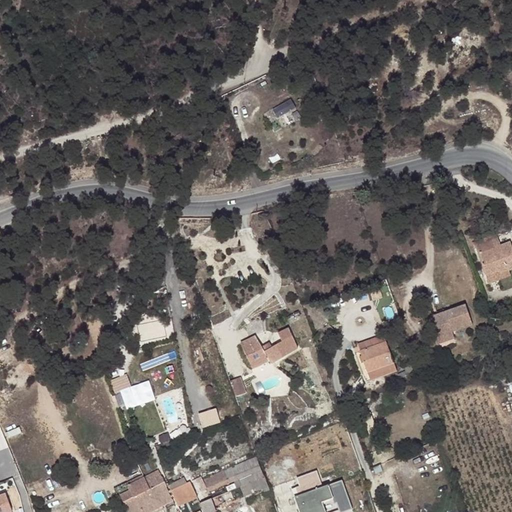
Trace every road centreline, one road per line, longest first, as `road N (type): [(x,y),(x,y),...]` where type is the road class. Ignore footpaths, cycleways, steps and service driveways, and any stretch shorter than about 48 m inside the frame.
road 1 (unclassified): [(511,168),(472,153),(207,209),(77,192),(0,220)]
road 2 (unknown): [(163,204),(140,247),(40,299),(18,331),(88,472)]
road 3 (track): [(419,0),(256,56)]
